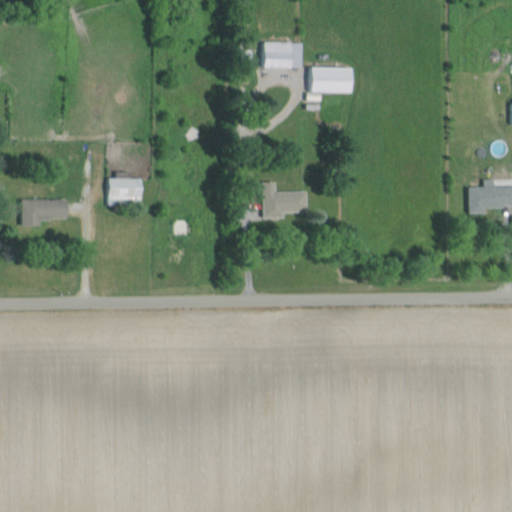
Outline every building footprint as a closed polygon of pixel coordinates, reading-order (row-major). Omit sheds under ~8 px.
[(300,68),(301,42),(262,41),(261,67),(300,68)] [(350,67),(308,66),(308,91),(350,92),(350,67)] [(128,171),(114,172),(114,177),(106,177),(107,205),(140,204),(140,178),(128,178),(128,171)] [(511,185),(494,186),(493,179),(482,179),(482,186),(467,186),(467,213),(486,212),(486,207),(511,206),(511,185)] [(305,211),(305,191),(274,191),(274,181),(261,182),(261,219),(282,218),(282,212),(305,211)] [(66,219),(66,199),(19,199),(20,226),(38,225),(38,219),(66,219)]
